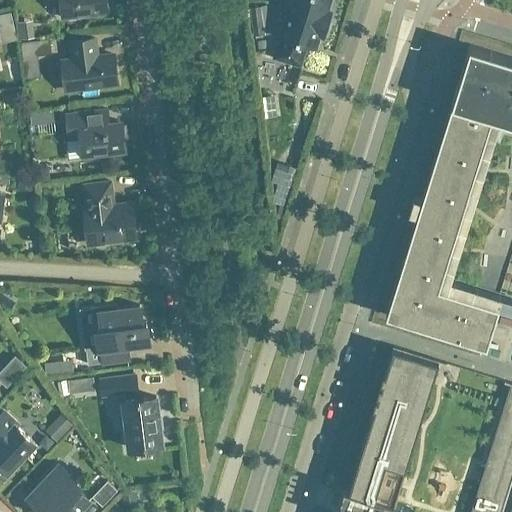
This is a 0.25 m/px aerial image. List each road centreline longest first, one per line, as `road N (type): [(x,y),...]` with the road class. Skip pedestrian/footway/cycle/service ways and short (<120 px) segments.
road 1 (residential): [(376,0),(217,511)]
road 2 (residential): [(288,511),(417,91),(395,50)]
road 3 (secondary): [(395,50),(253,511)]
road 4 (residential): [(176,279),(141,0)]
road 5 (residential): [(0,268),(176,279)]
road 6 (residential): [(193,407),(176,279)]
